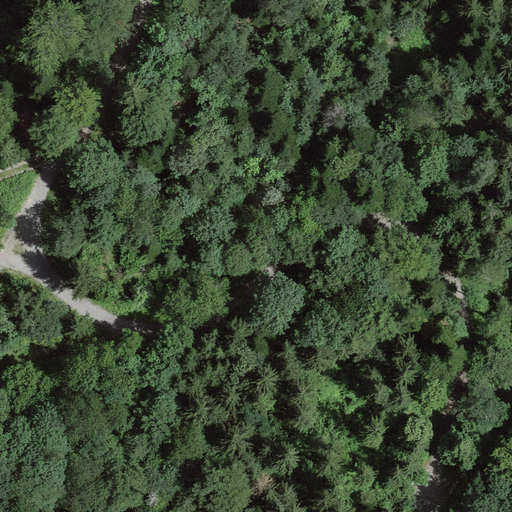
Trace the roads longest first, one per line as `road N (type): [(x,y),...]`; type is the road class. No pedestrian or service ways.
road 1 (track): [(419,511),(463,378),(464,328),(435,245),(417,227),(369,218),(321,237),(188,331),(132,331)]
road 2 (track): [(146,0),(49,159),(0,262)]
road 3 (track): [(0,246),(132,331)]
road 4 (track): [(132,331),(0,368)]
